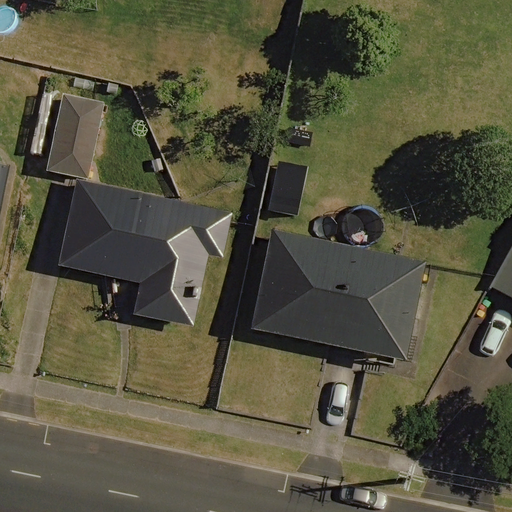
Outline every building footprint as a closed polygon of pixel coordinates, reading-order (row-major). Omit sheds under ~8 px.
[(416,0),(362,0),(356,20),(405,35),(416,0)] [(104,108),(60,99),(44,176),(88,185),(104,108)] [(229,220),(75,187),(57,273),(137,290),(130,322),(191,334),(206,260),(220,263),(229,220)] [(511,238),(488,282),(511,296),(511,238)] [(423,271),(270,239),(249,340),(401,373),(423,271)]
